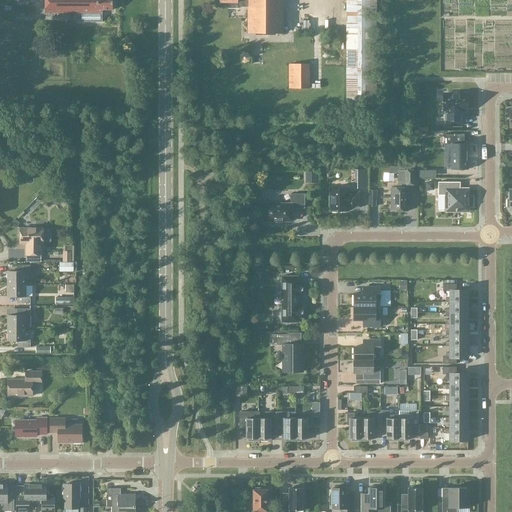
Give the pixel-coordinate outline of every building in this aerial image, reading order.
[(112,10),(111,0),(44,0),(44,12),(102,12),(102,9),(112,10)] [(283,33),(282,0),(219,0),(219,2),(227,2),(227,8),(237,8),(237,7),(247,7),(247,33),(283,33)] [(375,104),(375,0),(345,0),(345,104),(375,104)] [(289,88),(309,88),(309,64),(289,64),(289,88)] [(461,110),(467,110),(467,94),(443,94),(443,110),(445,110),(445,126),(461,126),(461,110)] [(464,144),(464,134),(444,134),(444,144),(451,144),(451,169),(467,169),(467,144),(464,144)] [(391,187),(391,211),(407,211),(407,184),(404,184),(404,170),(398,170),(398,187),(391,187)] [(404,170),(404,184),(407,184),(414,184),(414,170),(404,170)] [(445,211),(467,211),(467,189),(454,189),(454,182),(438,182),(438,195),(445,195),(445,211)] [(347,189),(330,189),(330,211),(336,211),(336,212),(338,212),(338,211),(347,211),(347,206),(358,206),(358,192),(347,192),(347,189)] [(290,204),(264,204),(264,221),(291,221),(291,208),(304,208),(304,194),(290,194),(290,204)] [(42,228),(20,228),(20,235),(19,236),(19,240),(20,241),(20,242),(26,242),(26,255),(41,255),(41,242),(42,242),(42,228)] [(73,262),(59,262),(59,271),(73,271),(73,262)] [(8,284),(25,284),(25,272),(30,272),(30,265),(17,265),(17,271),(8,271),(8,284)] [(281,276),(281,322),(297,322),(297,318),(303,318),(303,305),(297,305),(297,295),(303,295),(303,282),(297,282),(297,276),(281,276)] [(25,284),(8,284),(8,297),(17,297),(17,303),(30,303),(30,296),(25,296),(25,284)] [(445,302),(449,302),(467,302),(467,290),(456,290),(456,284),(442,284),(442,291),(449,291),(449,297),(445,297),(445,302)] [(353,307),(380,307),(380,287),(367,287),(367,294),(353,294),(353,307)] [(445,313),(449,313),(467,313),(467,302),(449,302),(449,308),(445,308),(445,313)] [(380,327),(380,307),(353,307),(353,320),(366,320),(366,327),(380,327)] [(8,328),(25,328),(30,328),(30,309),(17,309),(17,315),(8,315),(8,328)] [(445,324),(449,324),(467,324),(467,313),(449,313),(449,319),(445,319),(445,324)] [(449,324),(449,330),(445,330),(445,335),(449,335),(467,335),(467,324),(449,324)] [(25,328),(8,328),(8,340),(17,340),(17,347),(30,347),(30,340),(25,340),(25,328)] [(289,334),(271,334),(271,345),(283,345),(283,372),(302,372),(302,362),(303,362),(303,355),(302,355),(302,344),(289,344),(289,334)] [(445,346),(449,346),(467,346),(467,335),(449,335),(449,341),(445,341),(445,346)] [(353,360),(372,360),(372,352),(380,352),(380,340),(366,340),(366,347),(353,347),(353,360)] [(442,356),(442,364),(456,364),(456,357),(467,357),(467,346),(449,346),(449,352),(445,352),(445,356),(442,356)] [(372,367),(372,360),(353,360),(353,373),(366,373),(366,383),(380,383),(380,367),(372,367)] [(456,367),(442,367),(442,374),(445,374),(445,378),(449,378),(449,385),(467,385),(467,373),(456,373),(456,367)] [(8,379),(8,396),(32,396),(32,383),(41,383),(41,371),(25,371),(25,379),(8,379)] [(449,385),(445,385),(445,389),(449,389),(449,396),(467,396),(467,385),(449,385)] [(449,407),(467,407),(467,396),(449,396),(445,396),(445,400),(449,400),(449,407)] [(449,407),(445,407),(445,411),(449,411),(449,418),(467,418),(467,407),(449,407)] [(398,415),(398,440),(408,440),(408,438),(410,438),(410,426),(417,426),(417,411),(398,410),(398,415)] [(398,440),(398,415),(387,415),(387,411),(380,411),(380,412),(380,426),(386,426),(386,438),(389,438),(389,440),(398,440)] [(277,426),(277,412),(265,412),(265,418),(258,418),(258,440),(268,440),(268,438),(270,438),(270,426),(277,426)] [(295,440),(295,418),(288,418),(288,412),(277,412),(277,426),(283,426),(283,438),(286,438),(286,440),(295,440)] [(380,426),(380,412),(368,412),(368,418),(361,418),(361,440),(371,440),(371,438),(373,438),(373,426),(380,426)] [(295,418),(295,440),(305,440),(305,438),(307,438),(307,424),(309,424),(309,413),(303,413),(303,418),(295,418)] [(361,440),(361,418),(353,418),(353,413),(347,413),(347,424),(349,424),(349,438),(352,438),(352,440),(361,440)] [(36,420),(15,420),(15,436),(36,436),(36,434),(46,434),(46,418),(36,418),(36,420)] [(64,418),(50,418),(50,432),(58,432),(58,442),(81,442),(81,425),(64,425),(64,418)] [(258,440),(258,418),(239,418),(239,426),(246,426),(246,438),(248,438),(248,440),(258,440)] [(449,429),(467,429),(467,418),(449,418),(445,418),(445,422),(449,422),(449,429)] [(449,429),(445,429),(445,433),(449,433),(449,440),(467,440),(467,429),(449,429)] [(0,484),(0,503),(3,503),(3,511),(14,511),(14,495),(7,495),(7,484),(0,484)] [(35,503),(35,484),(24,484),(24,496),(16,496),(16,511),(29,511),(29,503),(35,503)] [(35,484),(35,503),(41,503),(41,511),(54,511),(54,496),(46,496),(46,484),(35,484)] [(63,484),(63,496),(65,496),(65,508),(78,508),(78,494),(79,494),(79,484),(63,484)] [(303,488),(301,488),(299,486),(292,486),(291,488),(289,488),(289,504),(280,504),(280,511),(294,511),(295,510),(303,510),(303,488)] [(353,511),(353,494),(346,494),(346,488),(343,488),(343,486),(335,486),(335,488),(332,488),(332,496),(329,496),(329,504),(332,504),(332,508),(340,508),(339,511),(353,511)] [(369,494),(361,494),(361,511),(389,511),(389,506),(383,506),(383,488),(380,488),(380,486),(372,486),(372,488),(369,488),(369,494)] [(422,488),(420,488),(418,486),(411,486),(409,488),(408,488),(408,505),(401,505),(401,511),(413,511),(414,510),(422,510),(422,488)] [(106,506),(111,506),(135,506),(135,494),(120,494),(120,488),(107,488),(107,494),(106,494),(106,506)] [(255,490),(253,490),(253,511),(256,511),(255,511),(264,511),(267,511),(267,490),(262,490),(262,488),(255,488),(255,490)] [(449,497),(442,497),(441,511),(456,511),(457,507),(467,507),(467,488),(449,488),(449,497)]
